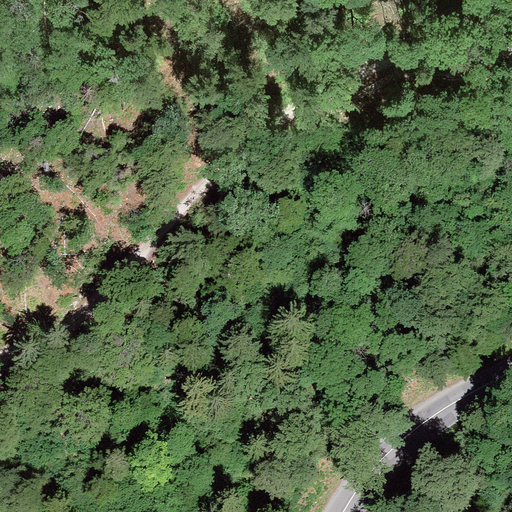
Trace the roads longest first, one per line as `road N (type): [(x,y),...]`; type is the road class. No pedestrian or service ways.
road 1 (track): [(511,45),(464,41),(411,50),(350,73),(211,177),(70,329),(0,355)]
road 2 (tertiary): [(345,511),(434,418),(511,374)]
